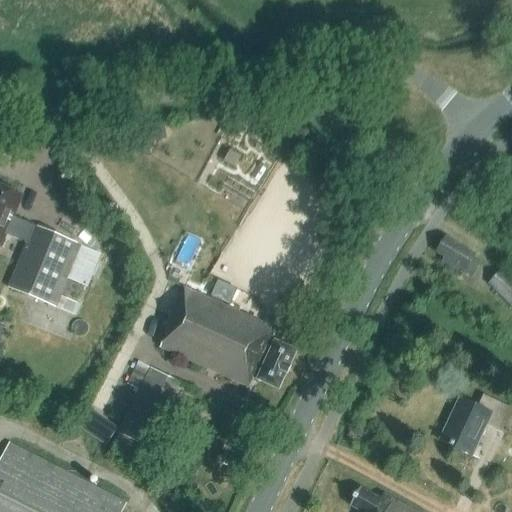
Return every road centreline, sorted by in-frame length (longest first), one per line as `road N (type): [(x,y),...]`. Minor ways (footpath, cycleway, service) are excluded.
road 1 (unclassified): [(0,122),(358,70),(406,74),(491,120)]
road 2 (tertiary): [(258,511),(398,225),(432,172),(491,120)]
